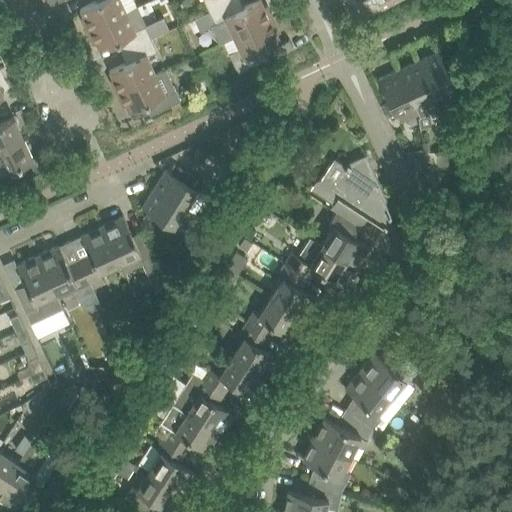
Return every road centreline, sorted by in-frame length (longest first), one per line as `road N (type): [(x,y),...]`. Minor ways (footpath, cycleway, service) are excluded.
road 1 (residential): [(199,511),(402,253),(402,195),(311,0)]
road 2 (residential): [(0,244),(116,187),(107,170)]
road 3 (residential): [(87,123),(22,0)]
